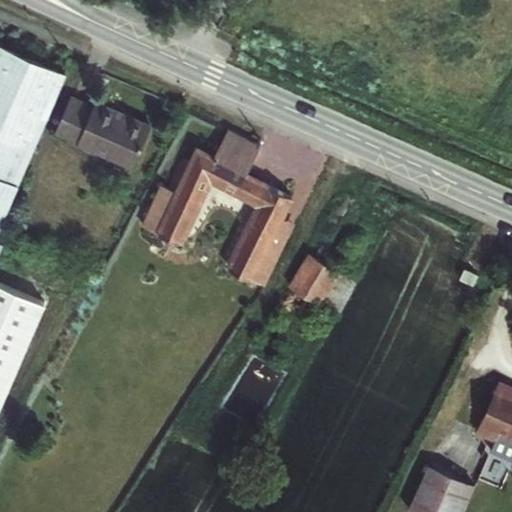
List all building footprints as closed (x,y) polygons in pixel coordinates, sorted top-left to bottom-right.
[(0,221),(36,128),(60,68),(0,42),(0,221)] [(48,133),(129,165),(145,122),(126,113),(124,120),(63,96),(48,133)] [(224,133),(213,156),(241,168),(252,145),(224,133)] [(155,227),(177,239),(205,178),(250,200),(219,265),(245,278),(276,212),(285,191),(249,173),(260,149),(252,145),(241,168),(213,156),(191,145),(186,157),(177,153),(161,186),(172,191),(155,227)] [(153,230),(155,227),(172,191),(161,186),(157,185),(137,222),(153,230)] [(273,267),(295,221),(276,212),(245,278),(262,287),(273,267)] [(354,281),(309,253),(288,288),(335,316),(354,281)] [(459,267),(444,261),(439,272),(454,278),(459,267)] [(0,409),(46,302),(0,281),(0,409)] [(511,392),(502,388),(504,381),(485,374),(459,427),(480,436),(484,428),(491,431),(485,445),(511,456),(511,392)] [(398,511),(445,511),(459,483),(415,462),(393,509),(398,511)]
